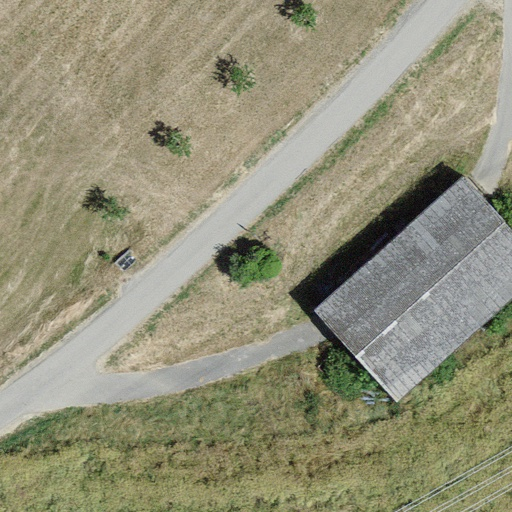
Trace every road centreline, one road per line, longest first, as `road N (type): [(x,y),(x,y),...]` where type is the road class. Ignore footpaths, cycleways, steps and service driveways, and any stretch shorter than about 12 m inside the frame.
road 1 (residential): [(468,0),(92,378),(0,440)]
road 2 (track): [(92,378),(186,378),(331,324)]
road 3 (track): [(511,65),(481,196)]
